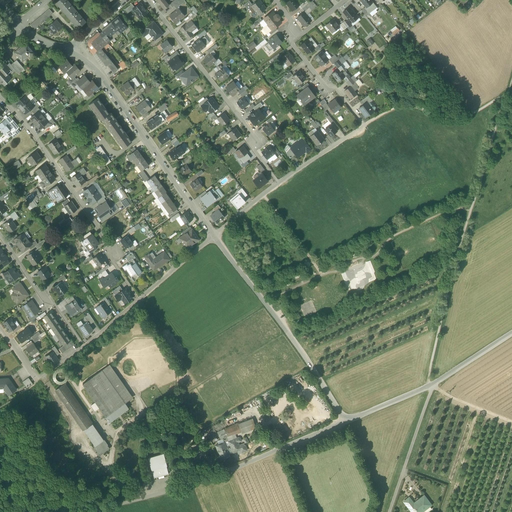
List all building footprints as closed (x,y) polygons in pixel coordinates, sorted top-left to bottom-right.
[(59,0),(56,3),(67,16),(75,9),(66,0),(59,0)] [(169,5),(164,0),(156,0),(164,9),(169,5)] [(252,7),(255,10),(258,14),(258,15),(263,11),(262,10),(265,8),(259,0),(258,0),(252,5),(251,6),(252,7)] [(289,7),(292,11),(298,6),(299,5),(295,0),(289,0),(286,3),(289,7)] [(298,6),(300,9),(306,5),(308,3),(305,0),(299,5),(298,6)] [(308,8),(304,12),(306,14),(316,6),(311,0),(308,3),(306,5),(308,7),(308,8)] [(243,5),(248,11),(252,7),(251,6),(252,5),(249,1),(243,5)] [(373,16),(376,15),(375,14),(376,13),(376,12),(375,10),(374,9),(376,7),(372,1),(372,2),(366,7),(365,7),(364,7),(371,15),(372,16),(373,16)] [(139,14),(142,17),(147,13),(144,10),(145,10),(142,6),(140,3),(134,7),(133,8),(133,9),(135,11),(135,12),(138,15),(139,14)] [(124,9),(127,13),(133,9),(133,8),(134,7),(132,4),(124,9)] [(349,20),(350,19),(356,14),(354,11),(353,12),(351,9),(349,7),(343,11),(349,19),(349,20)] [(371,15),(364,7),(364,8),(361,10),(367,18),(371,15)] [(30,25),(34,29),(53,13),(49,9),(30,25)] [(86,22),(75,9),(67,16),(78,29),(86,22)] [(169,16),(175,22),(178,20),(178,21),(179,20),(184,16),(179,9),(177,10),(175,12),(174,12),(169,16)] [(184,19),(185,21),(192,16),(195,13),(193,11),(188,15),(188,16),(184,19)] [(267,23),(268,24),(279,15),(278,14),(276,14),(275,15),(272,11),(263,19),(264,19),(265,21),(265,22),(266,23),(267,23)] [(301,23),(304,26),(311,21),(306,14),(304,12),(303,12),(300,14),(300,15),(298,17),(302,22),(301,23)] [(279,16),(279,15),(268,24),(271,29),(272,30),(275,27),(281,23),(279,19),(280,18),(279,16)] [(119,16),(112,23),(117,30),(119,32),(123,29),(124,30),(128,27),(119,16)] [(358,17),(352,22),(351,23),(352,25),(353,26),(360,19),(358,17)] [(253,23),(255,26),(259,23),(262,20),(260,18),(253,23)] [(259,23),(263,28),(268,24),(267,23),(266,23),(265,22),(265,21),(264,19),(262,20),(259,23)] [(328,28),(332,33),(339,27),(333,19),(326,25),(328,28)] [(48,27),(54,34),(62,27),(56,20),(48,27)] [(180,29),(188,38),(189,38),(192,35),(190,32),(196,27),(192,21),(191,21),(187,24),(180,29)] [(343,30),(348,26),(346,22),(344,21),(340,25),(343,30)] [(156,39),(156,40),(160,37),(163,35),(156,27),(157,26),(154,22),(146,28),(147,29),(142,33),(144,37),(149,33),(152,36),(151,37),(151,38),(153,36),(156,39)] [(108,37),(114,32),(117,30),(112,23),(103,30),(103,31),(104,32),(108,37)] [(266,34),(269,32),(268,31),(271,29),(268,24),(263,28),(262,29),(266,34)] [(397,32),(400,30),(397,27),(388,33),(391,39),(399,34),(397,32)] [(127,35),(131,39),(137,34),(134,30),(127,35)] [(95,53),(96,52),(101,48),(103,46),(107,43),(101,35),(100,34),(98,32),(89,40),(88,42),(88,44),(88,46),(90,47),(88,49),(89,51),(91,49),(95,53)] [(104,32),(102,34),(109,41),(110,40),(108,37),(104,32)] [(341,38),(345,41),(350,36),(347,32),(341,38)] [(273,48),(274,48),(273,48),(278,44),(278,45),(281,42),(282,42),(276,35),(275,35),(276,35),(268,41),(269,42),(273,48)] [(209,43),(204,36),(200,39),(205,46),(209,43)] [(149,44),(152,47),(162,39),(160,37),(156,40),(156,39),(149,44)] [(370,38),(366,41),(370,46),(374,43),(370,38)] [(194,48),(197,52),(205,46),(200,39),(193,44),(195,47),(194,48)] [(304,50),(307,53),(314,48),(307,39),(300,45),(301,45),(305,50),(304,50)] [(162,49),(165,53),(171,47),(169,44),(170,44),(167,40),(160,45),(163,49),(162,49)] [(251,50),(257,45),(253,41),(247,45),(251,50)] [(269,51),(273,48),(269,42),(264,46),(269,51)] [(16,52),(23,60),(26,58),(25,56),(28,53),(31,56),(36,53),(27,43),(16,52)] [(219,48),(216,44),(212,46),(208,49),(207,51),(210,54),(212,53),(214,51),(219,48)] [(103,51),(101,48),(96,52),(106,65),(105,66),(106,66),(107,65),(114,73),(118,69),(108,57),(103,51)] [(169,56),(172,59),(177,55),(178,57),(180,55),(177,51),(169,56)] [(314,57),(321,65),(328,60),(323,53),(321,51),(314,57)] [(281,57),(284,61),(288,66),(295,61),(292,58),(293,57),(291,55),(290,55),(288,52),(281,57)] [(204,59),(209,66),(214,62),(214,61),(216,59),(213,55),(212,53),(210,54),(204,59)] [(173,66),(176,70),(185,63),(182,59),(180,60),(178,57),(177,55),(172,59),(168,62),(172,67),(173,66)] [(332,65),(334,63),(338,60),(337,57),(334,55),(331,57),(328,59),(332,65)] [(342,57),(338,60),(334,63),(337,67),(342,64),(345,61),(342,57)] [(18,60),(14,63),(21,71),(25,68),(18,60)] [(65,73),(66,72),(72,66),(67,60),(62,63),(59,66),(60,68),(65,73)] [(54,67),(57,70),(60,68),(59,66),(62,63),(60,61),(54,67)] [(119,65),(123,69),(127,66),(123,61),(119,65)] [(0,83),(1,83),(4,86),(7,83),(6,81),(10,79),(5,73),(10,69),(7,65),(6,63),(3,65),(2,64),(0,66),(1,68),(0,68),(0,83)] [(18,74),(21,71),(14,63),(13,63),(11,65),(10,63),(7,65),(10,69),(13,72),(15,70),(18,74)] [(75,64),(72,66),(66,72),(69,75),(68,76),(70,78),(71,79),(74,77),(78,73),(77,73),(80,70),(75,64)] [(232,73),(225,64),(223,66),(223,67),(229,75),(232,73)] [(346,69),(342,64),(337,67),(338,68),(342,73),(344,71),(346,69)] [(183,80),(187,84),(198,76),(191,67),(184,73),(179,76),(180,76),(183,80)] [(215,73),(220,80),(224,78),(225,78),(229,75),(223,67),(220,70),(217,72),(215,73)] [(338,82),(343,78),(345,76),(342,73),(338,68),(332,74),(338,82)] [(175,75),(177,78),(180,76),(179,76),(184,73),(182,70),(175,75)] [(292,76),(298,84),(305,79),(299,71),(292,76)] [(344,71),(342,73),(345,76),(343,78),(346,81),(350,78),(344,71)] [(82,89),(83,89),(90,82),(85,76),(80,80),(77,83),(78,84),(82,89)] [(346,81),(350,86),(357,81),(354,77),(353,76),(350,78),(346,81)] [(78,78),(76,79),(71,83),(74,87),(78,84),(77,83),(80,80),(78,78)] [(121,87),(126,94),(137,87),(131,79),(121,87)] [(357,81),(350,86),(354,91),(362,85),(358,80),(357,81)] [(92,81),(90,82),(83,89),(88,94),(89,96),(92,93),(98,88),(92,81)] [(225,87),(231,95),(237,91),(240,89),(239,88),(233,81),(225,87)] [(237,91),(240,94),(245,90),(243,87),(242,86),(239,88),(240,89),(237,91)] [(297,95),(304,104),(315,95),(308,86),(303,90),(297,95)] [(356,94),(354,91),(350,86),(345,90),(347,94),(346,94),(350,99),(356,94)] [(20,96),(22,98),(25,95),(26,97),(30,94),(26,90),(20,96)] [(16,103),(21,109),(30,101),(26,97),(25,95),(22,98),(16,103)] [(359,102),(362,105),(367,102),(368,103),(371,101),(372,100),(368,95),(359,102)] [(237,102),(242,109),(249,103),(244,96),(242,97),(237,102)] [(199,103),(200,105),(208,100),(206,97),(199,103)] [(210,113),(211,113),(212,111),(219,106),(214,99),(212,100),(211,98),(212,97),(208,100),(200,105),(204,110),(207,108),(210,113)] [(102,119),(104,118),(110,114),(98,98),(90,103),(92,107),(91,107),(98,117),(99,116),(102,119)] [(314,106),(319,103),(320,101),(318,98),(311,103),(314,106)] [(327,104),(333,112),(336,109),(337,110),(341,106),(335,98),(327,104)] [(136,107),(142,115),(147,111),(151,108),(145,100),(136,107)] [(33,105),(30,101),(21,109),(25,114),(32,108),(34,106),(33,105)] [(371,101),(368,103),(371,107),(370,108),(373,112),(376,109),(376,108),(371,101)] [(158,107),(163,113),(169,108),(164,102),(158,107)] [(253,108),(255,111),(258,109),(263,106),(260,102),(254,107),(253,108)] [(366,117),(373,112),(370,108),(371,107),(368,103),(367,102),(362,105),(359,108),(366,117)] [(245,110),(247,112),(253,108),(254,107),(252,104),(245,110)] [(248,117),(255,125),(265,117),(261,112),(258,109),(255,111),(248,117)] [(30,119),(34,124),(43,116),(39,111),(35,114),(30,119)] [(323,113),(330,122),(333,120),(325,111),(323,113)] [(166,118),(168,121),(176,115),(174,112),(166,118)] [(111,113),(110,114),(104,118),(107,121),(105,123),(109,130),(110,129),(112,132),(121,126),(111,113)] [(219,123),(222,126),(229,121),(226,117),(227,117),(223,113),(218,117),(221,122),(219,123)] [(163,122),(162,121),(158,115),(147,122),(151,129),(163,122)] [(5,133),(9,137),(11,135),(14,133),(13,133),(17,129),(19,128),(9,116),(7,117),(5,119),(2,122),(0,123),(0,126),(2,129),(1,130),(5,134),(5,133)] [(48,121),(43,116),(34,124),(35,125),(35,126),(36,126),(39,129),(45,124),(48,121)] [(45,124),(48,127),(55,122),(51,118),(48,121),(45,124)] [(265,131),(267,134),(274,129),(269,122),(263,127),(266,130),(265,131)] [(325,128),(330,136),(337,131),(331,123),(325,128)] [(132,142),(121,126),(112,132),(115,135),(114,136),(120,145),(121,144),(124,148),(132,142)] [(228,133),(234,140),(241,135),(235,127),(228,133)] [(11,135),(13,138),(20,132),(17,129),(13,133),(14,133),(11,135)] [(53,134),(57,139),(64,134),(60,129),(53,134)] [(309,136),(316,145),(324,139),(317,130),(309,136)] [(169,138),(167,135),(164,132),(157,137),(162,144),(169,138)] [(286,153),(290,158),(293,156),(295,154),(297,157),(304,151),(305,153),(310,149),(309,148),(310,148),(302,138),(289,147),(286,153)] [(48,144),(55,154),(63,149),(56,139),(48,144)] [(99,153),(106,165),(108,164),(111,161),(101,146),(96,149),(99,153)] [(235,152),(240,158),(247,153),(247,152),(243,146),(235,152)] [(264,155),(267,159),(275,153),(269,146),(261,152),(264,155)] [(169,153),(174,160),(181,154),(178,150),(178,151),(177,149),(176,148),(169,153)] [(131,153),(129,154),(133,160),(141,154),(137,149),(136,150),(131,153)] [(27,158),(32,166),(42,159),(37,152),(32,156),(31,155),(27,158)] [(247,161),(251,158),(247,153),(240,158),(244,163),(247,161)] [(67,171),(75,166),(71,160),(67,154),(60,159),(65,167),(64,168),(67,171)] [(136,161),(138,164),(145,160),(141,154),(133,160),(135,162),(136,161)] [(13,164),(17,169),(21,165),(18,160),(13,164)] [(149,165),(145,160),(138,164),(137,165),(134,167),(138,173),(141,171),(143,170),(148,166),(149,165)] [(179,169),(184,176),(191,170),(187,163),(186,164),(179,169)] [(36,170),(41,178),(50,172),(45,165),(40,168),(36,170)] [(77,171),(79,173),(79,172),(82,176),(86,173),(82,167),(77,171)] [(41,178),(43,181),(46,185),(46,186),(50,183),(50,182),(55,179),(50,172),(41,178)] [(85,181),(82,176),(79,172),(79,173),(75,175),(71,178),(77,186),(81,184),(82,185),(85,183),(84,181),(85,181)] [(253,179),(259,187),(268,181),(262,172),(253,179)] [(22,177),(25,181),(30,178),(27,173),(22,177)] [(150,182),(152,185),(158,181),(154,175),(149,179),(147,180),(149,183),(150,182)] [(190,185),(195,192),(202,186),(197,179),(190,185)] [(147,188),(151,186),(149,183),(147,180),(145,182),(144,181),(142,182),(147,188)] [(154,188),(156,190),(162,186),(158,181),(152,185),(151,186),(153,188),(154,188)] [(53,195),(58,202),(66,196),(59,184),(48,192),(51,197),(53,195)] [(87,197),(97,191),(93,185),(88,188),(83,192),(87,197)] [(158,193),(160,196),(165,192),(166,191),(162,186),(156,190),(155,191),(156,194),(158,193)] [(32,192),(36,196),(41,193),(37,188),(32,192)] [(237,192),(238,193),(243,198),(247,195),(242,188),(237,192)] [(210,191),(207,193),(201,198),(205,203),(204,204),(206,207),(212,202),(215,199),(216,201),(220,197),(215,190),(211,193),(210,191)] [(87,197),(91,203),(96,200),(101,197),(101,196),(97,191),(87,197)] [(43,192),(41,193),(36,196),(33,199),(35,202),(45,195),(43,192)] [(160,199),(163,202),(169,197),(165,192),(160,196),(158,197),(159,200),(160,199)] [(238,193),(229,200),(230,201),(237,209),(238,208),(246,202),(243,198),(238,193)] [(160,207),(163,210),(173,203),(169,197),(163,202),(162,203),(159,205),(160,207)] [(96,203),(98,206),(100,205),(101,205),(106,202),(104,198),(98,202),(96,203)] [(127,200),(126,199),(121,202),(125,208),(130,204),(127,200)] [(64,206),(70,214),(73,212),(77,209),(71,201),(70,202),(64,206)] [(106,202),(101,205),(100,205),(98,206),(97,207),(100,212),(97,214),(102,220),(111,214),(108,209),(110,208),(106,202)] [(177,208),(173,203),(163,210),(167,216),(168,215),(167,215),(169,214),(170,213),(172,212),(176,209),(177,208)] [(210,216),(216,223),(219,221),(218,220),(221,218),(221,219),(224,217),(218,209),(216,211),(210,216)] [(185,224),(192,219),(189,215),(187,213),(187,212),(180,216),(179,217),(179,218),(180,217),(185,224)] [(4,223),(10,232),(17,227),(12,220),(13,219),(14,220),(19,216),(16,213),(11,216),(12,218),(4,223)] [(48,224),(51,217),(46,215),(43,221),(48,224)] [(181,226),(185,224),(180,217),(179,218),(179,217),(180,216),(175,218),(181,226)] [(77,217),(72,220),(66,224),(69,229),(80,221),(77,217)] [(182,232),(183,235),(192,229),(190,226),(182,232)] [(179,238),(186,248),(199,239),(192,229),(183,235),(179,238)] [(14,239),(18,245),(28,238),(24,233),(21,235),(14,239)] [(87,254),(92,250),(91,248),(95,246),(98,244),(92,234),(87,237),(84,240),(87,244),(82,248),(84,250),(83,251),(84,253),(86,252),(87,254)] [(120,240),(125,248),(127,247),(132,243),(132,242),(126,235),(120,240)] [(31,243),(28,238),(18,245),(22,251),(28,246),(31,244),(31,243)] [(44,239),(38,244),(35,245),(37,249),(46,243),(44,239)] [(30,249),(35,245),(38,244),(35,240),(31,243),(31,244),(28,246),(30,249)] [(30,261),(33,265),(38,262),(37,260),(40,257),(35,250),(28,255),(31,260),(30,261)] [(125,257),(128,261),(132,258),(133,259),(135,257),(132,252),(125,257)] [(148,262),(153,269),(157,266),(158,267),(167,261),(166,261),(162,254),(161,253),(156,257),(152,252),(149,254),(149,253),(148,254),(144,257),(145,257),(148,262)] [(93,259),(98,266),(105,260),(100,253),(93,258),(92,258),(93,259)] [(126,264),(122,267),(124,270),(126,270),(131,277),(136,273),(137,275),(142,272),(133,259),(132,258),(128,261),(129,263),(127,265),(126,264)] [(98,266),(93,259),(89,261),(94,268),(98,266)] [(108,264),(105,260),(98,266),(100,269),(103,267),(108,264)] [(39,275),(42,280),(50,274),(45,266),(38,271),(41,274),(39,275)] [(10,279),(12,281),(19,276),(19,275),(17,272),(14,269),(11,268),(3,274),(7,280),(8,279),(9,280),(10,279)] [(109,275),(105,270),(99,274),(98,275),(100,278),(102,277),(104,279),(108,276),(108,275),(109,275)] [(114,284),(119,281),(116,277),(115,278),(114,277),(114,276),(112,273),(109,275),(108,275),(108,276),(104,279),(102,277),(100,278),(99,279),(104,286),(108,284),(110,288),(115,285),(114,284)] [(54,287),(60,295),(67,290),(64,286),(62,282),(62,281),(61,282),(54,287)] [(12,294),(17,302),(29,294),(21,283),(16,286),(13,288),(16,291),(12,294)] [(112,291),(115,295),(123,290),(119,286),(112,291)] [(125,303),(132,298),(125,289),(123,290),(115,295),(115,296),(118,300),(120,299),(122,299),(125,303)] [(64,298),(68,304),(75,299),(71,294),(64,298)] [(104,303),(107,306),(110,304),(105,297),(102,299),(104,303)] [(71,314),(81,308),(77,303),(75,299),(68,304),(65,306),(67,309),(71,314)] [(30,317),(36,313),(37,313),(39,311),(31,300),(22,306),(30,317)] [(71,314),(67,309),(66,309),(71,317),(82,309),(78,302),(77,303),(81,308),(71,314)] [(99,313),(103,318),(108,315),(107,314),(110,312),(107,308),(107,307),(107,306),(104,303),(101,305),(100,304),(96,307),(100,313),(99,313)] [(43,316),(47,322),(54,317),(50,311),(46,314),(43,316)] [(84,317),(87,322),(89,324),(94,321),(89,314),(84,317)] [(47,322),(51,328),(58,323),(54,317),(47,322)] [(3,323),(9,332),(12,330),(16,327),(10,318),(7,320),(6,320),(4,321),(4,322),(3,323)] [(88,333),(93,330),(89,324),(87,322),(83,324),(80,327),(85,335),(88,333)] [(51,328),(55,334),(62,329),(58,323),(51,328)] [(12,330),(14,333),(21,328),(19,324),(16,327),(12,330)] [(83,324),(78,327),(83,334),(82,334),(85,338),(89,335),(88,333),(85,335),(80,327),(83,324)] [(17,336),(21,342),(26,339),(26,338),(28,337),(33,334),(28,327),(23,330),(24,331),(17,336)] [(55,334),(59,339),(66,335),(62,329),(55,334)] [(70,341),(66,335),(59,339),(63,345),(66,344),(68,342),(70,341)] [(26,348),(31,356),(38,350),(33,343),(26,348)] [(49,361),(51,364),(58,360),(52,352),(46,356),(48,359),(47,359),(49,362),(49,361)] [(109,364),(101,370),(124,403),(133,398),(109,364)] [(82,383),(109,422),(120,414),(128,408),(124,403),(101,370),(82,383)] [(22,382),(26,388),(30,385),(33,384),(28,377),(22,382)] [(0,378),(0,388),(4,388),(8,395),(16,390),(8,378),(0,378)] [(55,389),(84,430),(92,424),(64,383),(55,389)] [(253,418),(238,424),(239,426),(241,431),(242,433),(256,428),(253,418)] [(224,429),(225,431),(239,426),(238,424),(238,423),(224,429)] [(104,440),(92,424),(84,430),(95,446),(103,440),(104,440)] [(204,434),(217,433),(216,425),(204,426),(204,434)] [(241,431),(239,426),(225,431),(227,436),(235,433),(235,434),(241,431)] [(216,445),(221,459),(229,456),(229,454),(232,452),(232,453),(241,450),(241,452),(247,450),(244,444),(239,446),(238,442),(241,440),(240,437),(239,437),(236,438),(228,441),(230,446),(226,447),(224,442),(216,445)] [(104,440),(103,440),(95,446),(93,447),(99,456),(110,448),(107,445),(105,446),(102,442),(104,440)] [(154,478),(168,474),(163,454),(148,458),(154,478)] [(409,498),(404,501),(412,511),(420,511),(422,511),(423,511),(427,511),(432,509),(429,506),(430,505),(424,496),(413,504),(409,498)]
